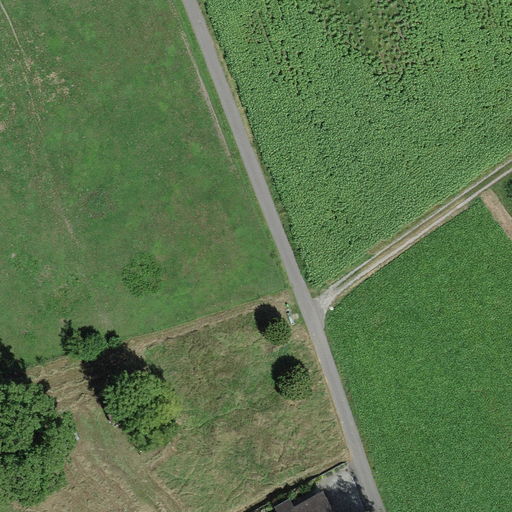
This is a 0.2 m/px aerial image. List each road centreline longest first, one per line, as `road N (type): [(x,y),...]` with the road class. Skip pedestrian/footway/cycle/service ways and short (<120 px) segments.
road 1 (residential): [(189,0),(382,511)]
road 2 (track): [(307,312),(511,168)]
